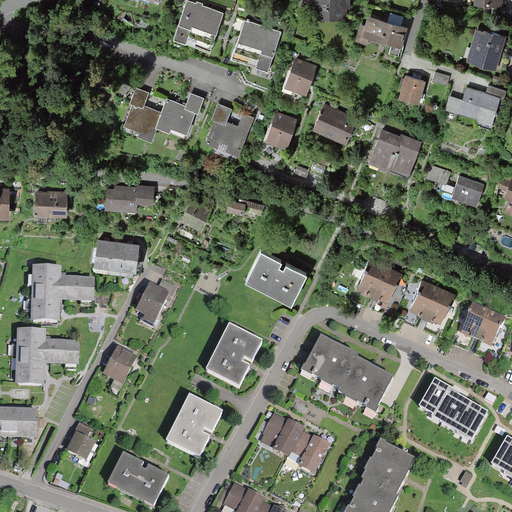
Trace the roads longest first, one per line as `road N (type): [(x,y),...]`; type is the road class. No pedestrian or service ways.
road 1 (residential): [(511,295),(349,226),(181,181),(0,166)]
road 2 (residential): [(198,511),(303,322),(324,307),(446,358),(511,398)]
road 3 (residential): [(1,10),(9,27),(80,28),(241,90)]
road 4 (residential): [(511,268),(272,167)]
road 5 (residential): [(31,491),(149,263)]
